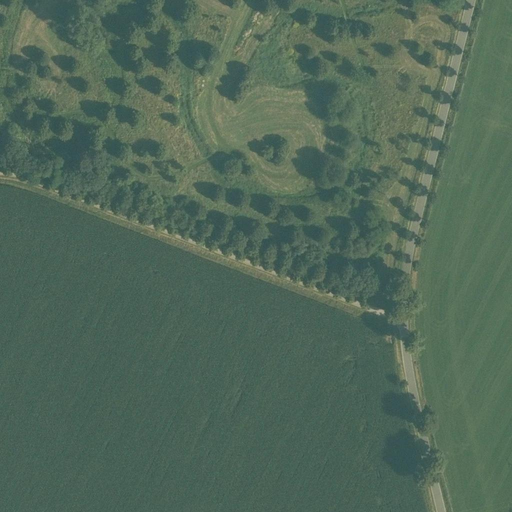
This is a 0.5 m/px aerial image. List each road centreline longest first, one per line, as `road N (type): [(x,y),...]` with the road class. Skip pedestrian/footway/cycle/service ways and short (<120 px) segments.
road 1 (unclassified): [(402,320),(0,172)]
road 2 (tertiary): [(402,320),(404,267),(471,0)]
road 3 (tertiary): [(442,511),(402,320)]
